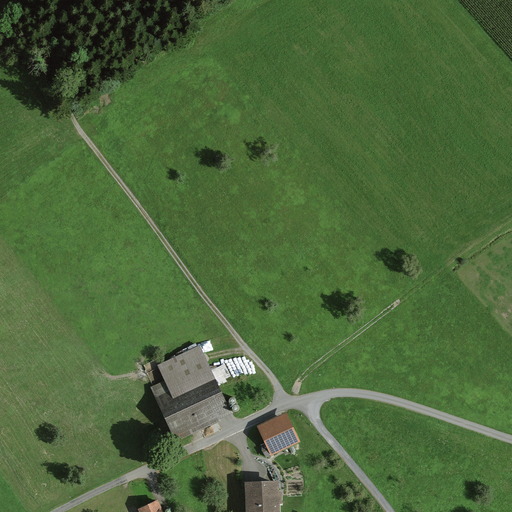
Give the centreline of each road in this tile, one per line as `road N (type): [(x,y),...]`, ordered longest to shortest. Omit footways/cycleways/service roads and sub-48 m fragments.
road 1 (track): [(287,403),(66,108)]
road 2 (track): [(299,399),(306,374),(399,300)]
road 3 (track): [(307,398),(388,511)]
